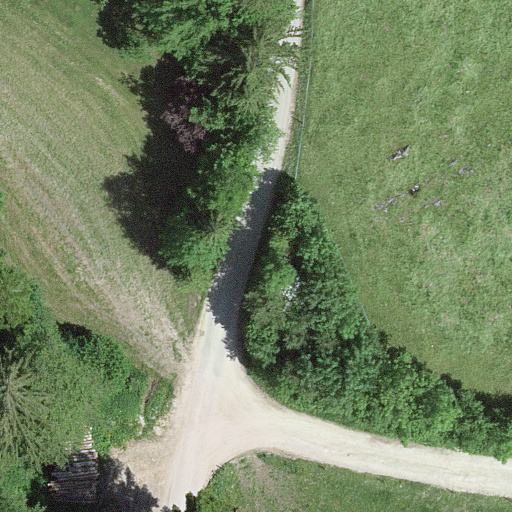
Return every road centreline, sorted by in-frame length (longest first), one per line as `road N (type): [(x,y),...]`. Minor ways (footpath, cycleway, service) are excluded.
road 1 (track): [(295,0),(285,91),(220,308),(229,402)]
road 2 (track): [(229,402),(290,452),(511,477)]
